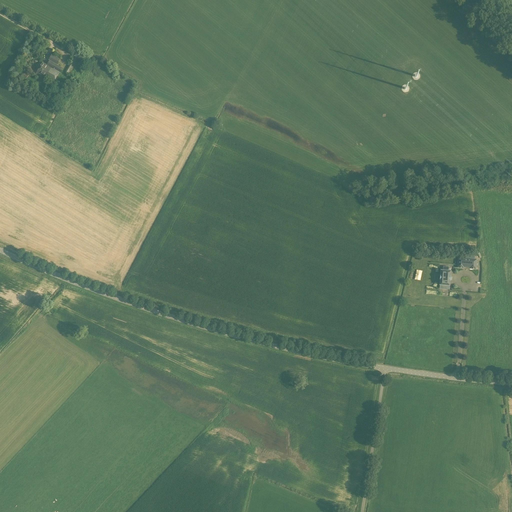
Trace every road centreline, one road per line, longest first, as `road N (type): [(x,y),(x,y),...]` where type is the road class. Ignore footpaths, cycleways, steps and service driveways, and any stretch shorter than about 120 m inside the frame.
road 1 (unclassified): [(385,368),(221,332),(0,250)]
road 2 (unclassified): [(361,511),(385,368)]
road 3 (unclassified): [(511,383),(385,368)]
